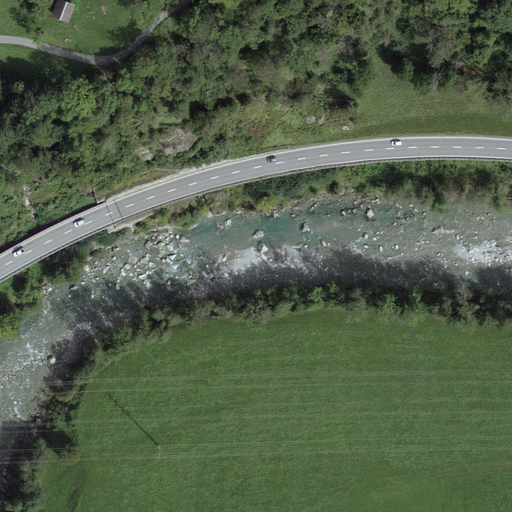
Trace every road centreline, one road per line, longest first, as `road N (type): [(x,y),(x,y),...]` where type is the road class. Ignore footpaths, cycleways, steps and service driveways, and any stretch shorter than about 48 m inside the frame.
road 1 (primary): [(0,269),(133,204),(246,169),(392,148),(511,149)]
road 2 (track): [(187,0),(115,59),(0,38)]
